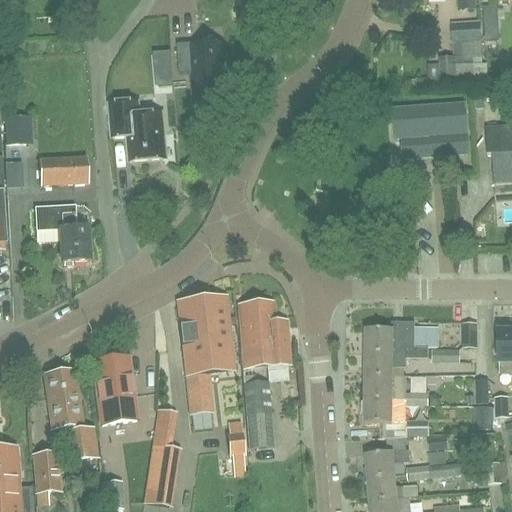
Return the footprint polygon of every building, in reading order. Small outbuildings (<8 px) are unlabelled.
[(458,0),(459,12),(475,12),(474,0),(458,0)] [(255,9),(237,10),(238,28),(256,27),(255,9)] [(482,67),(481,59),(479,25),(452,27),(454,64),(440,65),(440,81),(415,83),(416,91),(474,88),(484,87),(483,67),(482,67)] [(225,68),(223,48),(192,50),(191,46),(176,47),(178,77),(192,76),(194,107),(227,104),(226,81),(229,81),(228,68),(225,68)] [(153,56),(154,67),(172,66),(171,54),(153,56)] [(141,117),(140,104),(109,106),(112,140),(127,139),(129,164),(162,161),(160,145),(163,145),(161,115),(141,117)] [(468,156),(464,106),(393,111),(396,142),(402,141),(404,161),(468,156)] [(13,136),(41,135),(40,120),(13,121),(13,136)] [(511,129),(485,132),(487,159),(492,158),(495,187),(511,185),(511,129)] [(87,159),(39,161),(40,189),(88,187),(87,159)] [(35,234),(59,233),(61,265),(88,264),(87,229),(75,230),(74,215),(75,215),(75,208),(34,210),(35,234)] [(181,348),(182,348),(188,400),(213,397),(210,375),(235,372),(226,298),(177,304),(180,328),(178,328),(181,348)] [(243,370),(290,365),(287,321),(275,322),(274,303),(238,306),(243,370)] [(399,326),(392,325),(392,326),(392,332),(365,332),(365,356),(426,356),(426,352),(428,352),(428,351),(415,351),(415,330),(414,330),(414,326),(399,326)] [(462,350),(476,351),(477,327),(463,326),(462,350)] [(422,330),(422,350),(447,350),(448,330),(422,330)] [(511,334),(498,334),(498,365),(499,365),(511,364),(511,334)] [(460,366),(460,356),(460,353),(432,353),(432,366),(460,366)] [(365,356),(364,379),(406,379),(404,379),(404,370),(406,370),(406,361),(426,361),(426,356),(365,356)] [(127,359),(110,361),(94,364),(102,426),(119,424),(136,422),(127,359)] [(84,432),(83,427),(75,373),(43,378),(52,431),(68,429),(69,434),(67,435),(71,466),(98,462),(93,431),(84,432)] [(406,396),(406,379),(364,379),(364,402),(392,402),(392,403),(404,403),(404,402),(428,402),(428,396),(406,396)] [(475,383),(475,407),(489,407),(488,383),(475,383)] [(244,386),(250,451),(274,449),(268,384),(244,386)] [(508,399),(494,400),(495,421),(509,421),(508,399)] [(392,402),(364,402),(364,426),(402,426),(402,415),(392,415),(392,403),(392,402)] [(157,412),(151,448),(171,451),(176,415),(157,412)] [(229,460),(232,459),(233,475),(245,474),(243,458),(245,458),(243,434),(242,423),(229,424),(230,435),(227,436),(229,460)] [(429,439),(428,423),(418,423),(406,423),(406,439),(429,439)] [(427,441),(428,455),(448,453),(447,439),(427,441)] [(0,511),(33,511),(32,491),(20,491),(19,482),(18,466),(17,450),(0,451),(0,511)] [(365,457),(367,481),(395,479),(394,467),(409,466),(408,454),(365,457)] [(48,508),(47,494),(60,493),(58,457),(33,459),(36,495),(37,509),(48,508)] [(486,466),(488,487),(501,486),(500,465),(486,466)] [(464,467),(435,470),(436,480),(465,477),(464,467)] [(429,469),(418,470),(419,482),(430,481),(429,469)] [(407,484),(419,482),(418,470),(406,471),(407,484)] [(367,481),(369,504),(408,501),(418,500),(417,489),(403,490),(396,490),(395,479),(367,481)] [(369,504),(370,511),(409,511),(408,501),(369,504)]
